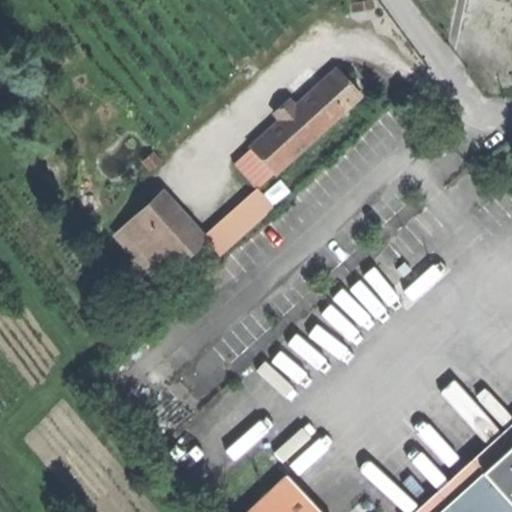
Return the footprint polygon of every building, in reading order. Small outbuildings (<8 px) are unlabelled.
[(233,163),(257,190),(357,99),(333,72),(295,107),(278,122),(233,163)] [(271,114),(278,122),(295,107),(288,99),(280,106),(271,114)] [(175,265),(201,242),(160,196),(134,220),(175,265)] [(159,279),(175,265),(134,220),(118,235),(159,279)] [(424,294),(408,275),(383,297),(399,316),(424,294)] [(511,422),(413,511),(437,511),(511,444),(511,422)] [(511,511),(511,444),(437,511),(511,511)] [(317,511),(284,477),(246,511),(317,511)]
